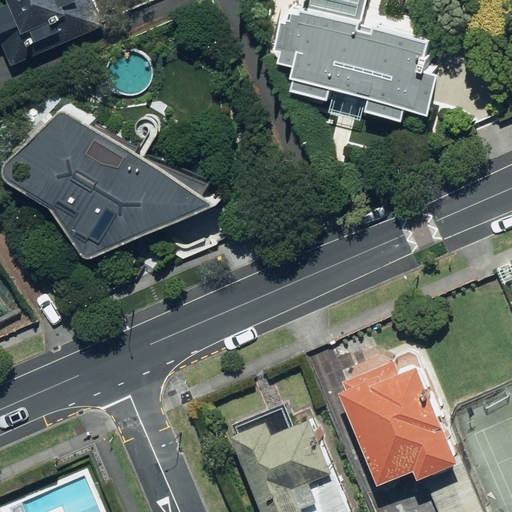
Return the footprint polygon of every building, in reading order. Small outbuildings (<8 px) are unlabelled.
[(2,0),(3,1),(0,2),(0,29),(13,63),(110,26),(99,0),(2,0)] [(370,0),(313,0),(312,7),(303,4),(299,19),(288,17),(278,55),(295,59),(292,72),(297,73),(293,85),(334,95),(336,85),(372,94),(369,107),(407,116),(410,104),(435,110),(446,67),(429,63),(436,36),(378,21),(376,29),(364,26),(370,0)] [(221,197),(68,104),(8,161),(7,171),(57,205),(91,254),(221,197)] [(484,511),(464,461),(459,449),(418,346),(339,378),(381,480),(418,465),(423,478),(437,511),(484,511)] [(313,423),(309,414),(276,429),(271,418),(233,436),(267,511),(353,511),(322,443),(330,439),(321,420),(313,423)]
